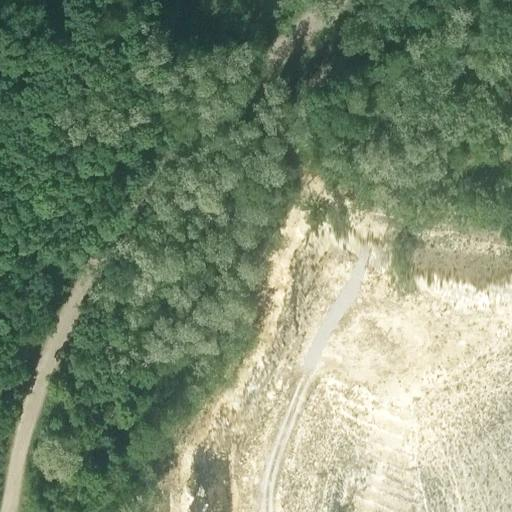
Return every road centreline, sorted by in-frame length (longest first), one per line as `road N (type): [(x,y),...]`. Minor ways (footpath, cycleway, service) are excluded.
road 1 (track): [(326,0),(174,147),(84,284),(32,404),(8,511)]
road 2 (track): [(262,511),(264,483),(321,318),(358,258)]
